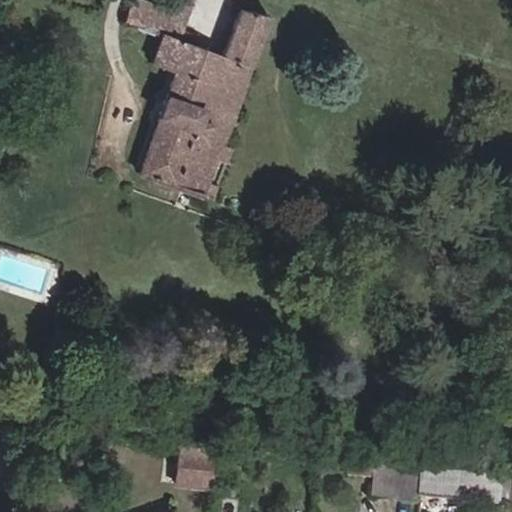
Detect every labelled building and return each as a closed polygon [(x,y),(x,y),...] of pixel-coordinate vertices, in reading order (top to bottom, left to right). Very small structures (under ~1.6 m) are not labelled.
[(210,158),(259,14),(234,6),(216,53),(184,42),(188,30),(172,24),(178,7),(168,4),(169,0),(154,0),(151,7),(134,0),(124,0),(118,22),(152,34),(144,64),(165,71),(131,170),(207,195),(219,161),(210,158)] [(62,427),(56,454),(83,459),(88,431),(62,427)] [(178,448),(175,485),(211,488),(214,451),(178,448)] [(242,483),(244,452),(227,451),(224,481),(242,483)] [(377,460),(347,458),(346,472),(375,474),(377,460)] [(393,495),(415,497),(418,463),(397,462),(393,495)] [(511,511),(511,472),(418,463),(415,497),(495,504),(494,511),(511,511)]
